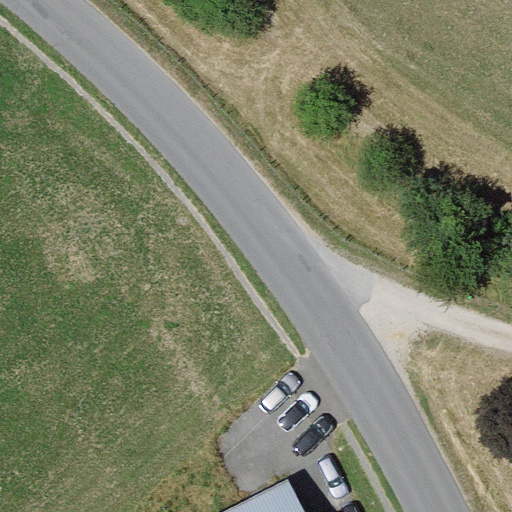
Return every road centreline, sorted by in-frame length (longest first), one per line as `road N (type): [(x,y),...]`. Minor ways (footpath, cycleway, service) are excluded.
road 1 (unclassified): [(431,511),(358,363),(207,155),(42,0)]
road 2 (track): [(511,339),(367,297),(321,307)]
